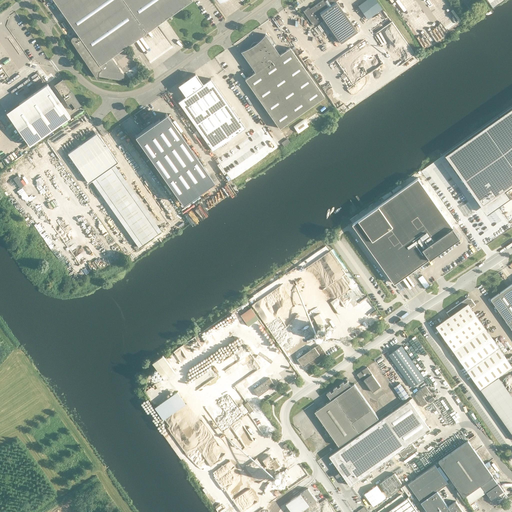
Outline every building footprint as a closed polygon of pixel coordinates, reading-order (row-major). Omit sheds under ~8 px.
[(53,0),(79,36),(82,36),(101,64),(92,70),(91,71),(91,72),(92,73),(92,74),(93,74),(93,75),(94,75),(95,75),(120,80),(121,80),(122,79),(123,79),(123,78),(124,78),(124,77),(124,76),(124,75),(124,74),(123,74),(123,73),(122,72),(121,72),(120,72),(120,70),(119,68),(119,67),(118,65),(117,65),(111,57),(192,0),(53,0)] [(341,43),(357,31),(336,1),(337,0),(325,0),(324,1),(323,0),(322,0),(310,9),(309,7),(303,11),(311,22),(321,15),(341,43)] [(246,49),(241,51),(255,72),(245,79),(279,128),(324,96),(290,47),(280,54),(265,34),(262,37),(258,41),(257,41),(256,41),(255,42),(254,42),(253,42),(253,43),(252,43),(251,44),(251,45),(250,45),(250,46),(250,47),(246,49)] [(82,36),(79,36),(76,38),(76,37),(75,37),(74,36),(73,36),(73,37),(72,37),(72,38),(71,38),(71,39),(71,40),(71,41),(72,41),(92,70),(101,64),(82,36)] [(190,78),(187,80),(208,109),(224,98),(211,78),(203,84),(195,73),(189,78),(190,78)] [(62,79),(54,84),(72,109),(75,107),(75,108),(81,105),(62,79)] [(208,109),(187,80),(185,82),(185,81),(178,85),(186,96),(178,101),(192,121),(208,109)] [(6,112),(29,145),(70,116),(47,83),(6,112)] [(245,127),(224,98),(208,109),(192,121),(213,150),(245,127)] [(511,106),(445,154),(483,206),(511,185),(511,106)] [(166,113),(153,122),(135,135),(183,203),(214,181),(166,113)] [(304,119),(294,126),(298,133),(308,125),(304,119)] [(92,135),(93,135),(68,153),(88,183),(118,162),(100,137),(101,136),(97,131),(92,135)] [(453,227),(418,177),(353,224),(395,283),(430,258),(433,256),(433,257),(437,254),(437,253),(439,252),(438,251),(460,236),(453,226),(453,227)] [(511,283),(491,299),(511,328),(511,283)] [(467,298),(461,302),(447,312),(450,316),(436,325),(481,388),(511,366),(511,365),(485,328),(471,307),(475,304),(471,298),(467,298)] [(251,307),(241,315),(248,326),(259,318),(251,307)] [(319,313),(314,316),(319,326),(324,323),(319,313)] [(325,329),(315,334),(318,340),(328,335),(325,329)] [(327,356),(319,345),(315,348),(315,347),(298,358),(298,359),(299,359),(302,364),(303,365),(309,361),(313,366),(327,356)] [(401,345),(397,348),(390,354),(389,354),(412,387),(424,378),(401,345)] [(163,355),(153,362),(165,379),(175,372),(163,355)] [(381,386),(367,367),(363,370),(363,371),(362,372),(361,371),(357,374),(362,381),(364,380),(373,392),(381,386)] [(275,384),(270,378),(253,389),(258,396),(275,384)] [(351,385),(348,381),(344,383),(343,381),(340,384),(340,385),(339,386),(339,387),(338,388),(337,386),(333,388),(334,390),(331,392),(330,390),(327,393),(331,400),(315,411),(339,445),(379,418),(354,383),(351,385)] [(400,383),(394,387),(403,400),(409,396),(400,383)] [(179,392),(159,406),(167,418),(187,404),(179,392)] [(412,398),(385,417),(330,456),(340,471),(336,474),(336,475),(337,476),(338,477),(342,473),(350,485),(400,451),(403,456),(416,447),(412,442),(430,429),(425,421),(427,419),(412,398)] [(247,402),(244,404),(250,412),(253,409),(247,402)] [(493,476),(468,440),(439,461),(469,504),(486,492),(491,499),(503,490),(498,483),(498,484),(493,476)] [(268,467),(272,464),(275,468),(280,465),(276,458),(274,460),(270,454),(263,460),(268,467)] [(435,464),(408,483),(428,511),(463,511),(456,501),(448,506),(437,491),(448,483),(435,464)] [(280,471),(276,474),(281,481),(286,477),(284,474),(282,475),(280,471)] [(410,487),(405,491),(409,496),(414,492),(410,487)] [(308,488),(286,504),(291,511),(300,511),(317,500),(308,488)] [(402,493),(374,511),(385,511),(405,498),(402,493)] [(418,511),(408,497),(391,509),(386,511),(418,511)]
